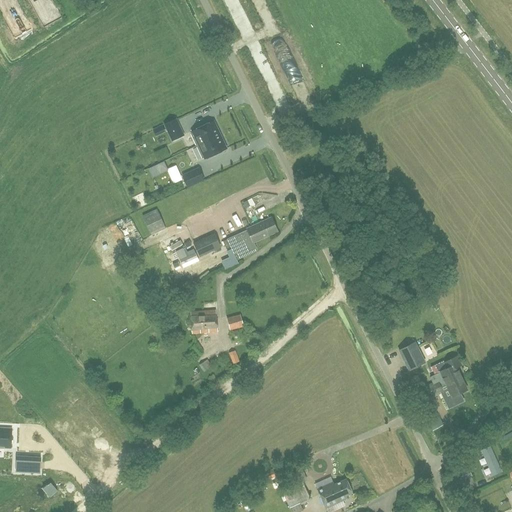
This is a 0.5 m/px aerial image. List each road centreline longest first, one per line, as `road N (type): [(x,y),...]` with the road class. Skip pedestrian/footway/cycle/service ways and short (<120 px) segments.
road 1 (unclassified): [(433,460),(203,0)]
road 2 (secondary): [(511,105),(431,0)]
